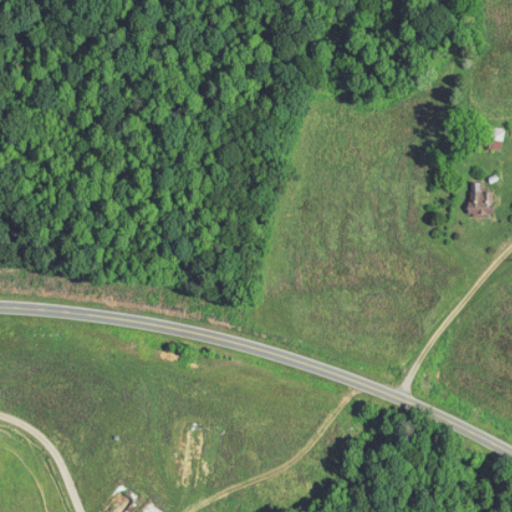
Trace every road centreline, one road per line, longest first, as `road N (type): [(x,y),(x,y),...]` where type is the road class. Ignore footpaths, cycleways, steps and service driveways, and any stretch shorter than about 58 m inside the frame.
road 1 (tertiary): [(511,447),(312,360),(195,327),(0,300)]
road 2 (track): [(190,511),(317,432),(342,372)]
